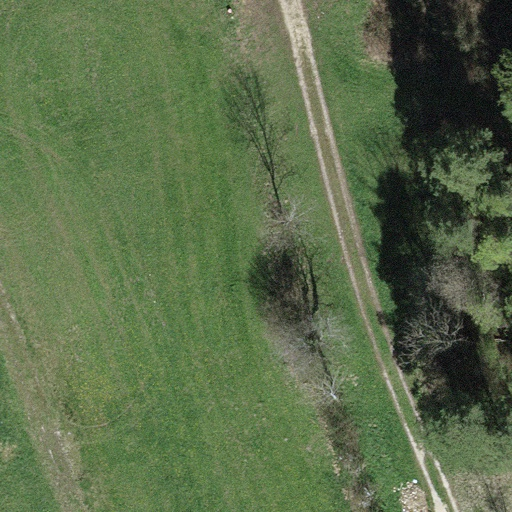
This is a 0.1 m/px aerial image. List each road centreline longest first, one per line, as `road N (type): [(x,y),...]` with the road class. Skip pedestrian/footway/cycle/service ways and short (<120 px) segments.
road 1 (track): [(432,511),(340,255),(278,0)]
road 2 (track): [(65,511),(0,337)]
